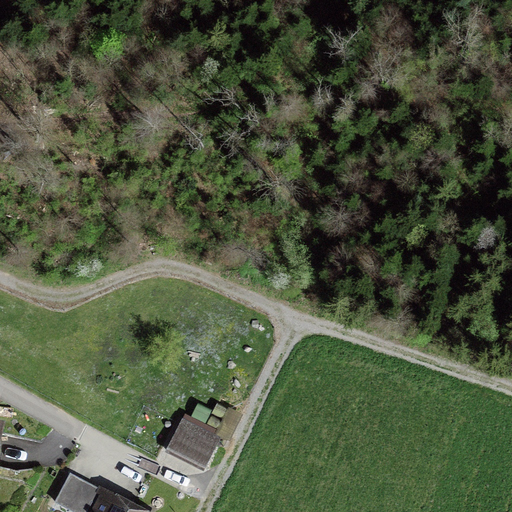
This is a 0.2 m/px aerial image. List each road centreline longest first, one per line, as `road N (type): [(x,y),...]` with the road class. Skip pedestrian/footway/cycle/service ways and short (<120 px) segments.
road 1 (residential): [(0,385),(219,506),(295,332)]
road 2 (track): [(511,394),(295,332)]
